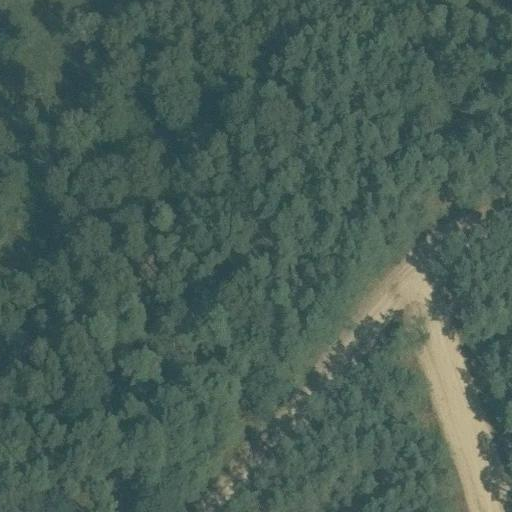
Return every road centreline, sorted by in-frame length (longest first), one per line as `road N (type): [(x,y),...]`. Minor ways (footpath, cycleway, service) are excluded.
road 1 (track): [(209,511),(407,274),(464,234),(511,217)]
road 2 (track): [(407,274),(491,511)]
